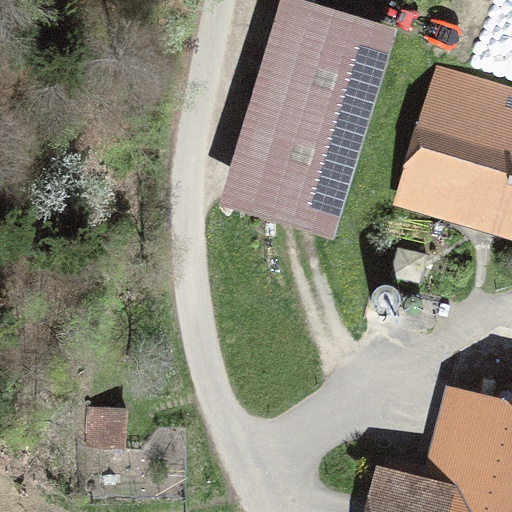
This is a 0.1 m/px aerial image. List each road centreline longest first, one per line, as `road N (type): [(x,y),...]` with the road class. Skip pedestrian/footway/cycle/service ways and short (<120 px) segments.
road 1 (unclassified): [(259,511),(211,375),(190,221),(225,0)]
road 2 (track): [(236,445),(511,308)]
